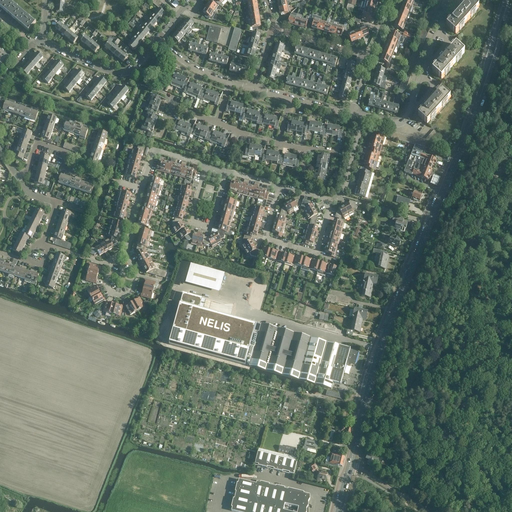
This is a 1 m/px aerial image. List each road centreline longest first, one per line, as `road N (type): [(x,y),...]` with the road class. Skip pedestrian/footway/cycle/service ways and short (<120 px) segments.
road 1 (primary): [(350,465),(378,348),(510,0)]
road 2 (residential): [(329,199),(316,253),(266,239),(279,186)]
road 3 (residential): [(41,39),(121,73),(159,40)]
road 4 (residential): [(226,171),(213,219),(203,226),(192,214),(206,166)]
